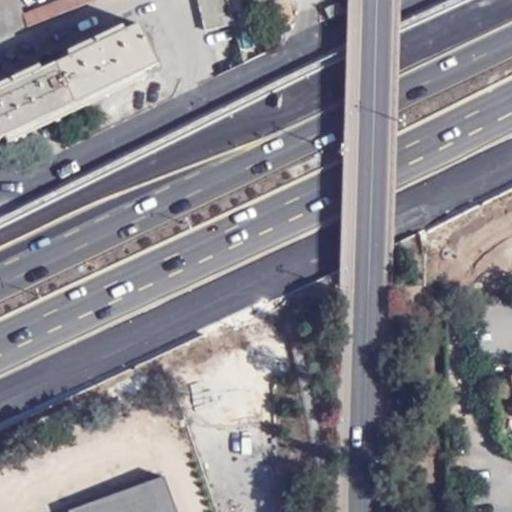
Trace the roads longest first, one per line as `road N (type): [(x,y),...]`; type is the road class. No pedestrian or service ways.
road 1 (motorway): [(511,38),(0,280)]
road 2 (motorway): [(0,345),(511,104)]
road 3 (secondary): [(373,0),(367,511)]
road 4 (residential): [(309,46),(47,178),(0,191)]
